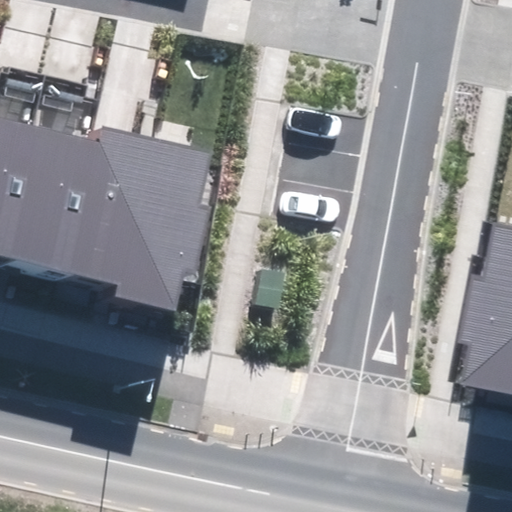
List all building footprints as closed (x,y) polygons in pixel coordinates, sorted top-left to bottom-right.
[(0,264),(13,268),(44,139),(0,128),(0,264)] [(13,268),(85,285),(116,156),(44,139),(13,268)] [(85,285),(156,302),(187,172),(116,156),(85,285)] [(511,388),(511,219),(510,219),(479,382),(511,388)] [(257,262),(251,295),(272,299),(278,266),(257,262)]
